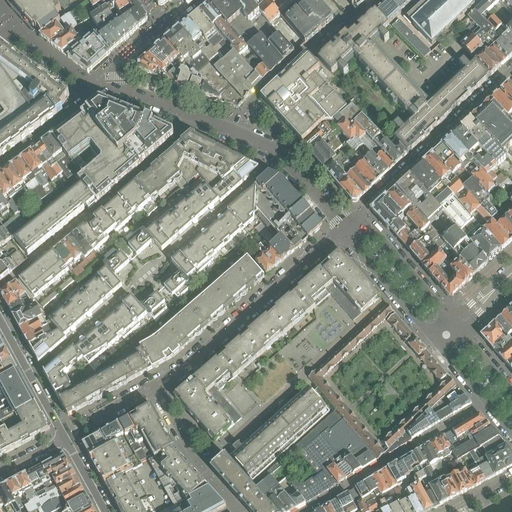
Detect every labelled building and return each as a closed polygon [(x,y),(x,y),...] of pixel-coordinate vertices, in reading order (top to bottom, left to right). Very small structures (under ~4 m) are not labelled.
[(8,0),(10,2),(10,3),(12,6),(35,31),(38,29),(41,34),(60,22),(56,16),(61,12),(51,0),(50,0),(50,1),(49,0),(8,0)] [(90,18),(119,0),(89,0),(88,1),(89,3),(80,9),(88,20),(90,18)] [(98,30),(104,26),(109,22),(114,19),(109,13),(114,11),(113,10),(115,9),(120,15),(126,11),(137,4),(134,0),(119,0),(90,18),(98,30)] [(153,0),(154,1),(154,2),(155,1),(158,6),(158,7),(159,7),(159,8),(160,8),(162,8),(163,8),(164,7),(169,3),(172,0),(153,0)] [(236,18),(221,0),(214,0),(213,1),(210,4),(210,3),(209,4),(228,27),(235,21),(234,20),(236,18)] [(269,26),(248,0),(221,0),(236,18),(234,20),(235,21),(236,23),(243,31),(237,36),(249,49),(254,44),(251,41),(269,26)] [(280,15),(272,6),(267,2),(261,7),(256,1),(257,0),(248,0),(269,26),(272,29),(289,49),(300,39),(280,15)] [(333,20),(315,0),(296,0),(291,5),(289,7),(280,15),(300,39),(305,45),(333,20)] [(367,0),(346,0),(354,10),(367,0)] [(410,4),(406,0),(388,0),(388,1),(400,14),(410,4)] [(431,45),(473,7),(467,0),(428,0),(407,19),(431,45)] [(511,36),(506,31),(492,17),(502,7),(498,2),(496,0),(487,0),(475,12),(511,50),(511,36)] [(511,1),(511,0),(499,0),(498,2),(502,7),(507,12),(511,17),(511,16),(511,8),(508,5),(511,1)] [(400,14),(388,1),(375,12),(388,25),(393,21),(393,20),(400,14)] [(147,19),(143,12),(137,4),(126,11),(140,29),(147,23),(147,19)] [(249,49),(237,36),(228,27),(209,4),(199,13),(217,35),(230,50),(234,53),(254,75),(264,67),(249,49)] [(52,46),(77,28),(77,27),(73,20),(74,20),(80,16),(76,11),(69,16),(70,16),(60,22),(41,34),(41,35),(40,36),(40,37),(51,46),(51,45),(52,46)] [(140,29),(126,11),(120,15),(123,20),(119,24),(130,37),(140,29)] [(400,73),(374,45),(380,39),(384,44),(389,40),(384,35),(382,33),(388,27),(387,26),(388,25),(375,12),(372,15),(371,15),(348,37),(346,34),(320,58),(321,58),(317,61),(335,80),(336,80),(332,75),(337,70),(339,72),(343,77),(348,72),(344,68),(354,57),(360,63),(359,64),(383,89),(400,73)] [(511,56),(511,50),(475,12),(467,19),(478,30),(471,36),(472,37),(461,47),(471,58),(478,51),(480,53),(483,49),(479,44),(485,38),(494,47),(508,61),(511,56)] [(217,35),(199,13),(194,17),(189,21),(208,43),(217,35)] [(223,63),(207,44),(208,43),(189,21),(182,27),(180,29),(196,47),(210,63),(216,69),(223,63)] [(430,52),(399,21),(398,22),(398,21),(391,27),(424,59),(430,53),(429,53),(430,52)] [(130,37),(119,24),(118,23),(113,27),(109,22),(104,26),(120,46),(130,37)] [(120,46),(104,26),(98,30),(102,35),(97,39),(111,54),(120,46)] [(294,54),(289,49),(272,29),(269,26),(251,41),(254,44),(249,49),(264,67),(271,75),(284,63),(294,54)] [(83,46),(80,42),(86,38),(77,28),(52,46),(62,54),(68,59),(83,46)] [(210,63),(196,47),(180,29),(170,38),(166,41),(189,65),(196,73),(197,74),(210,63)] [(111,54),(97,39),(92,33),(86,38),(80,42),(83,46),(99,64),(111,54)] [(485,38),(481,43),(483,45),(485,44),(489,49),(486,52),(488,53),(501,67),(508,61),(494,47),(485,38)] [(178,74),(189,65),(166,41),(157,49),(155,51),(178,74)] [(71,100),(69,97),(12,56),(2,48),(0,45),(0,158),(63,111),(61,110),(60,109),(62,107),(71,100)] [(99,64),(83,46),(68,59),(88,74),(99,64)] [(190,93),(196,73),(189,65),(178,74),(155,51),(145,60),(158,71),(174,85),(173,86),(190,93)] [(501,67),(488,53),(486,52),(475,62),(476,63),(489,77),(490,77),(501,67)] [(250,96),(271,75),(264,67),(254,75),(234,53),(223,63),(216,69),(210,63),(197,74),(204,82),(224,105),(224,104),(237,109),(245,102),(244,102),(250,96),(250,97),(250,96)] [(346,108),(327,87),(335,80),(317,61),(316,60),(315,61),(313,63),(306,55),(260,99),(267,106),(267,107),(303,146),(325,126),(331,134),(337,129),(343,124),(336,118),(346,108)] [(158,71),(145,60),(138,65),(139,67),(139,69),(153,77),(158,71)] [(411,152),(452,112),(487,80),(486,79),(489,77),(476,63),(470,68),(468,66),(463,62),(459,66),(463,71),(428,103),(400,73),(383,89),(407,113),(412,119),(403,128),(398,123),(393,128),(398,132),(400,134),(394,140),(399,146),(408,154),(410,151),(411,152)] [(174,85),(158,71),(153,77),(152,77),(161,82),(173,86),(174,85)] [(200,96),(204,82),(197,74),(196,73),(190,93),(200,96)] [(224,105),(204,82),(200,96),(224,105)] [(511,86),(509,83),(491,101),(511,123),(511,86)] [(97,203),(156,152),(167,142),(174,137),(173,132),(154,123),(99,101),(61,130),(51,138),(58,147),(78,174),(74,177),(80,184),(97,203)] [(511,123),(491,101),(470,120),(502,155),(511,145),(511,123)] [(394,151),(380,136),(361,117),(352,107),(350,105),(346,108),(336,118),(343,124),(337,129),(348,141),(352,145),(357,140),(388,173),(408,154),(399,146),(394,151)] [(502,155),(470,120),(460,129),(497,168),(507,159),(502,155)] [(310,155),(330,136),(331,134),(325,126),(303,146),(310,155)] [(460,129),(451,138),(496,188),(497,189),(507,180),(502,174),(495,179),(491,174),(497,168),(460,129)] [(195,154),(202,141),(191,136),(185,141),(195,154)] [(338,154),(343,150),(341,148),(330,136),(310,155),(318,163),(325,171),(333,164),(338,160),(336,157),(338,154)] [(78,174),(58,147),(51,138),(42,145),(62,174),(67,181),(74,177),(78,174)] [(496,188),(451,138),(442,146),(487,196),(496,188)] [(388,173),(357,140),(352,145),(348,141),(341,148),(343,150),(338,154),(371,189),(388,173)] [(197,170),(198,166),(191,163),(196,154),(195,154),(185,141),(159,164),(173,182),(180,176),(187,185),(193,179),(195,181),(200,177),(213,192),(224,183),(220,178),(211,173),(209,176),(204,173),(197,170)] [(204,173),(213,155),(216,148),(202,141),(195,154),(196,154),(191,163),(198,166),(197,170),(204,173)] [(62,174),(42,145),(36,149),(56,178),(62,174)] [(487,196),(442,146),(433,155),(469,195),(482,210),(488,205),(491,201),(487,196)] [(220,178),(231,156),(216,148),(213,155),(204,173),(209,176),(211,173),(220,178)] [(56,178),(36,149),(31,152),(42,169),(45,173),(45,174),(51,182),(56,178)] [(48,185),(38,172),(42,169),(31,152),(21,160),(47,198),(48,198),(53,194),(48,187),(49,187),(47,186),(48,185)] [(371,189),(338,154),(336,157),(338,160),(333,164),(348,181),(363,197),(371,189)] [(469,195),(433,155),(424,163),(459,204),(469,195)] [(224,183),(234,174),(246,164),(231,156),(220,178),(224,183)] [(47,198),(21,160),(11,167),(37,205),(47,198)] [(459,204),(424,163),(409,177),(441,212),(456,229),(465,239),(480,227),(471,217),(459,204)] [(173,182),(159,164),(135,184),(150,202),(157,196),(159,198),(169,189),(167,188),(173,182)] [(242,184),(258,170),(246,164),(234,174),(242,184)] [(348,181),(333,164),(325,171),(340,189),(348,181)] [(37,205),(11,167),(1,174),(13,193),(18,189),(25,199),(33,208),(37,205)] [(8,197),(13,193),(1,174),(0,175),(0,195),(3,200),(3,201),(5,204),(10,210),(15,217),(18,215),(20,213),(12,203),(8,197)] [(220,203),(233,193),(242,184),(234,174),(224,183),(213,192),(212,193),(218,201),(220,203)] [(316,221),(309,213),(308,214),(304,212),(305,210),(304,208),(304,207),(285,186),(283,184),(283,183),(281,183),(279,183),(279,182),(279,181),(269,175),(256,187),(254,209),(254,214),(257,212),(258,214),(256,216),(266,227),(277,240),(277,241),(290,256),(321,229),(315,222),(316,221)] [(441,212),(409,177),(395,190),(428,225),(441,212)] [(507,180),(497,189),(501,194),(504,197),(510,203),(510,202),(511,204),(511,192),(511,194),(509,192),(508,190),(511,186),(511,184),(511,185),(507,180)] [(363,197),(348,181),(340,189),(352,203),(356,203),(363,197)] [(28,256),(84,210),(87,208),(89,210),(97,203),(80,184),(28,226),(24,222),(10,234),(13,238),(28,256)] [(150,202),(135,184),(118,199),(134,217),(142,210),(148,216),(157,209),(150,202)] [(218,201),(212,193),(206,187),(203,190),(201,189),(196,193),(210,209),(218,201)] [(256,187),(255,187),(244,197),(254,209),(256,187)] [(395,190),(386,199),(402,216),(406,211),(410,215),(408,216),(407,218),(419,232),(419,231),(426,238),(427,237),(438,250),(445,244),(443,242),(441,240),(429,226),(428,225),(395,190)] [(210,209),(196,193),(188,200),(202,215),(210,209)] [(10,210),(5,204),(3,201),(3,200),(0,195),(0,216),(3,219),(9,215),(7,212),(10,210)] [(511,242),(482,210),(469,195),(459,204),(471,217),(476,212),(489,226),(483,231),(501,251),(511,242)] [(254,221),(254,214),(254,209),(244,197),(230,209),(227,211),(229,214),(242,228),(243,230),(254,221)] [(134,217),(118,199),(102,212),(102,213),(108,219),(106,221),(105,222),(105,223),(106,224),(107,224),(108,225),(113,231),(115,233),(134,217)] [(402,216),(386,199),(372,211),(390,231),(400,221),(398,219),(402,216)] [(202,215),(188,200),(180,207),(194,222),(202,215)] [(511,241),(511,222),(507,217),(500,224),(494,218),(497,216),(488,205),(482,210),(511,242),(511,241)] [(194,222),(180,207),(172,214),(186,230),(194,222)] [(186,230),(172,214),(170,211),(153,226),(155,228),(170,244),(186,230)] [(106,221),(108,219),(102,213),(102,212),(93,220),(94,220),(93,221),(107,237),(113,231),(108,225),(107,224),(106,224),(105,223),(105,222),(106,221)] [(242,228),(229,214),(221,221),(235,237),(240,232),(239,231),(242,228)] [(15,217),(12,220),(16,226),(19,223),(23,221),(18,215),(15,217)] [(94,252),(109,239),(107,237),(93,221),(85,228),(83,227),(76,232),(93,252),(94,252)] [(235,237),(221,221),(213,228),(226,242),(229,239),(231,241),(235,237)] [(408,231),(403,224),(400,221),(390,231),(398,240),(408,231)] [(483,231),(480,227),(465,239),(487,264),(499,253),(501,251),(483,231)] [(170,244),(155,228),(147,235),(145,233),(143,232),(142,233),(137,228),(126,238),(124,239),(130,246),(129,247),(137,256),(151,244),(152,244),(153,244),(154,244),(162,252),(170,245),(170,244)] [(226,242),(213,228),(205,235),(219,251),(224,247),(222,245),(226,242)] [(12,240),(7,234),(4,229),(0,231),(0,249),(4,246),(12,240)] [(456,229),(443,242),(445,244),(453,254),(474,277),(487,264),(465,239),(456,229)] [(410,253),(426,238),(419,231),(419,232),(413,237),(408,231),(398,240),(410,253)] [(93,252),(76,232),(68,240),(82,257),(85,260),(93,252)] [(219,251),(205,235),(197,242),(210,256),(213,253),(214,255),(219,251)] [(430,257),(438,250),(427,237),(426,238),(410,253),(422,267),(431,258),(430,257)] [(82,257),(68,240),(61,246),(73,261),(74,263),(82,257)] [(290,256),(277,241),(269,248),(271,250),(270,250),(282,263),(290,256)] [(214,261),(210,256),(197,242),(181,257),(195,273),(197,275),(214,261)] [(282,263),(270,250),(264,243),(257,250),(263,257),(263,256),(275,269),(282,263)] [(442,265),(453,254),(445,244),(438,250),(430,257),(431,258),(422,267),(430,277),(442,265)] [(73,261),(61,246),(53,252),(68,271),(71,274),(74,272),(68,266),(73,261)] [(115,276),(127,265),(129,263),(121,254),(119,255),(113,249),(100,260),(101,261),(105,266),(104,267),(104,268),(104,269),(106,271),(98,278),(112,294),(113,295),(122,288),(114,279),(115,278),(115,277),(115,276)] [(0,267),(16,254),(14,252),(6,259),(4,256),(1,258),(0,256),(0,267)] [(68,271),(53,252),(36,266),(51,285),(68,271)] [(380,298),(351,264),(340,252),(305,282),(318,297),(311,302),(316,308),(330,295),(353,322),(379,299),(380,298)] [(0,282),(25,262),(17,253),(16,254),(0,267),(0,282)] [(474,277),(453,254),(442,265),(447,271),(449,269),(464,286),(474,277)] [(92,269),(101,261),(100,260),(96,255),(86,262),(87,263),(92,269)] [(187,281),(195,273),(181,257),(180,256),(171,263),(179,272),(178,272),(178,274),(179,275),(166,286),(164,288),(172,297),(174,295),(180,302),(180,303),(193,291),(189,286),(189,284),(189,282),(187,281)] [(263,256),(263,257),(255,263),(266,277),(275,269),(263,256)] [(173,358),(180,352),(189,344),(189,343),(196,337),(201,332),(202,333),(212,324),(212,323),(224,312),(225,313),(235,304),(234,303),(247,292),(248,293),(258,284),(257,284),(263,278),(263,279),(264,278),(247,259),(195,305),(190,309),(185,313),(179,318),(157,338),(151,333),(131,344),(131,345),(127,348),(106,368),(96,373),(77,384),(70,388),(56,395),(63,409),(65,413),(71,414),(172,358),(173,358)] [(464,286),(449,269),(447,271),(442,265),(430,277),(448,297),(452,297),(464,286)] [(51,285),(36,266),(19,280),(34,299),(51,285)] [(86,275),(80,269),(79,267),(74,272),(71,274),(73,276),(78,282),(86,275)] [(67,287),(74,281),(76,283),(78,282),(73,276),(64,284),(67,287)] [(112,294),(98,278),(97,276),(80,291),(82,293),(96,309),(112,294)] [(19,280),(16,283),(25,294),(28,299),(31,304),(34,301),(33,300),(34,299),(19,280)] [(311,302),(318,297),(305,282),(283,302),(298,319),(302,315),(304,318),(311,312),(316,308),(311,302)] [(25,294),(16,283),(10,287),(15,295),(21,303),(24,302),(23,301),(20,297),(25,294)] [(61,293),(67,287),(64,284),(58,289),(61,293)] [(15,295),(10,287),(0,294),(4,302),(15,295)] [(51,302),(58,296),(55,292),(49,298),(51,302)] [(96,309),(82,293),(74,300),(88,316),(96,309)] [(169,312),(163,305),(165,303),(157,294),(142,307),(141,307),(140,306),(139,307),(131,298),(123,306),(124,307),(138,324),(147,317),(148,318),(149,319),(151,318),(154,321),(156,324),(169,312)] [(21,303),(15,295),(4,302),(9,310),(21,303)] [(43,309),(51,302),(49,298),(40,306),(43,309)] [(88,316),(74,300),(66,307),(80,323),(88,316)] [(27,308),(24,302),(21,303),(9,310),(13,318),(33,306),(31,304),(28,306),(29,307),(27,308)] [(298,319),(283,302),(259,323),(274,340),(281,334),(283,336),(291,329),(294,333),(296,331),(292,328),(293,327),(291,325),(298,319)] [(393,313),(386,305),(382,309),(389,317),(393,313)] [(42,318),(36,306),(33,307),(33,306),(13,318),(20,330),(42,318)] [(80,323),(66,307),(58,314),(72,330),(80,323)] [(138,324),(124,307),(107,321),(121,337),(123,340),(140,325),(138,324)] [(389,317),(382,309),(375,316),(381,324),(389,317)] [(507,311),(501,318),(511,330),(511,317),(507,311)] [(72,330),(58,314),(53,319),(50,322),(64,337),(72,330)] [(401,322),(400,321),(395,315),(387,322),(393,329),(401,322)] [(381,324),(375,316),(368,322),(375,330),(381,324)] [(47,327),(45,324),(42,319),(42,318),(20,330),(25,340),(47,327)] [(511,330),(501,318),(495,323),(505,335),(511,343),(511,330)] [(121,337),(107,321),(99,329),(113,344),(118,340),(121,337)] [(64,337),(50,322),(49,322),(45,324),(47,327),(52,335),(48,337),(57,347),(66,340),(64,337)] [(375,330),(368,322),(360,330),(367,337),(375,330)] [(407,330),(401,322),(393,329),(399,337),(407,330)] [(255,360),(265,351),(264,349),(274,340),(259,323),(232,346),(234,348),(247,364),(254,358),(255,360)] [(505,335),(495,323),(491,326),(481,336),(491,347),(505,335)] [(29,347),(48,337),(52,335),(47,327),(25,340),(26,341),(29,347)] [(113,344),(99,329),(91,336),(103,348),(105,351),(113,344)] [(367,337),(360,330),(353,336),(360,344),(367,337)] [(405,344),(413,336),(407,330),(399,337),(405,344)] [(498,356),(511,344),(511,343),(505,335),(491,347),(498,356)] [(103,348),(91,336),(83,343),(87,348),(97,359),(105,351),(103,348)] [(360,344),(353,336),(346,342),(353,351),(360,344)] [(421,345),(416,340),(413,336),(405,344),(410,349),(412,352),(417,348),(421,345)] [(57,347),(48,337),(29,347),(37,362),(39,362),(40,362),(57,347)] [(353,351),(346,342),(339,350),(346,358),(353,351)] [(97,359),(87,348),(83,343),(80,345),(75,350),(83,359),(89,366),(97,359)] [(511,344),(498,356),(507,367),(511,363),(511,344)] [(435,362),(428,354),(426,351),(422,347),(421,345),(417,348),(412,352),(414,354),(427,368),(435,362)] [(226,386),(243,371),(241,369),(247,364),(234,348),(232,346),(209,366),(226,386)] [(83,359),(75,350),(73,347),(57,362),(59,364),(67,373),(83,359)] [(0,366),(11,360),(5,350),(0,352),(0,366)] [(346,358),(339,350),(332,356),(339,364),(346,358)] [(339,364),(332,356),(325,363),(332,371),(339,364)] [(0,380),(17,371),(11,360),(0,366),(0,380)] [(77,384),(71,377),(67,373),(59,364),(57,362),(43,373),(56,395),(70,388),(77,384)] [(432,375),(440,368),(435,362),(427,368),(432,375)] [(332,371),(325,363),(317,369),(325,377),(332,371)] [(226,386),(209,366),(174,397),(214,443),(241,419),(218,393),(226,386)] [(447,376),(442,370),(440,368),(432,375),(439,383),(447,376)] [(322,380),(325,377),(317,369),(314,372),(308,378),(315,386),(322,380)] [(35,405),(17,371),(0,380),(0,423),(15,415),(35,405)] [(456,387),(454,384),(449,379),(442,386),(448,394),(456,387)] [(328,387),(322,380),(315,386),(321,393),(328,387)] [(448,394),(442,386),(435,393),(441,401),(448,394)] [(334,394),(328,387),(321,393),(327,401),(334,394)] [(462,410),(471,405),(456,387),(448,394),(441,401),(434,408),(430,411),(435,418),(439,424),(462,410)] [(248,477),(299,431),(325,407),(308,389),(306,391),(256,436),(242,449),(238,444),(232,449),(239,456),(234,460),(232,458),(231,458),(248,477)] [(441,401),(435,393),(428,399),(434,408),(441,401)] [(341,402),(334,394),(327,401),(334,409),(341,402)] [(434,408),(428,399),(422,405),(429,413),(430,411),(434,408)] [(340,416),(347,409),(341,402),(334,409),(340,416)] [(0,439),(8,453),(49,431),(35,405),(15,415),(15,416),(16,415),(23,428),(9,436),(6,430),(5,430),(0,433),(0,439)] [(429,413),(422,405),(415,412),(421,420),(422,419),(429,413)] [(174,448),(159,422),(151,406),(128,418),(137,435),(138,435),(142,442),(137,445),(140,450),(134,454),(135,456),(139,463),(147,459),(142,451),(146,448),(149,452),(151,451),(153,455),(155,458),(161,455),(173,449),(172,448),(174,448)] [(353,416),(347,409),(340,416),(344,420),(346,423),(353,416)] [(439,424),(435,418),(430,411),(429,413),(422,419),(430,429),(439,424)] [(335,412),(331,416),(338,424),(342,420),(335,412)] [(415,426),(421,420),(415,412),(408,418),(415,426)] [(464,436),(485,423),(479,415),(467,422),(444,436),(449,445),(451,443),(456,452),(469,444),(464,436)] [(331,416),(327,420),(333,428),(338,424),(331,416)] [(360,424),(353,416),(346,423),(353,431),(360,424)] [(142,442),(138,435),(137,435),(128,418),(117,425),(124,436),(134,454),(140,450),(137,445),(142,442)] [(415,426),(408,418),(401,425),(408,433),(415,426)] [(430,429),(422,419),(421,420),(415,426),(421,435),(430,429)] [(353,431),(346,423),(344,420),(343,421),(342,420),(338,424),(333,428),(329,431),(328,430),(324,433),(320,436),(321,436),(340,459),(342,461),(350,456),(356,463),(362,458),(369,466),(378,460),(371,452),(364,445),(359,438),(353,431)] [(327,420),(323,423),(328,430),(329,431),(333,428),(327,420)] [(323,423),(318,427),(324,433),(328,430),(323,423)] [(469,444),(491,430),(485,423),(464,436),(469,444)] [(366,431),(360,424),(353,431),(359,438),(366,431)] [(124,436),(117,425),(99,435),(105,445),(122,436),(122,437),(124,436)] [(401,439),(407,433),(408,433),(401,425),(395,431),(401,439)] [(421,435),(415,426),(408,433),(407,433),(412,440),(421,435)] [(318,427),(314,431),(319,437),(320,436),(324,433),(318,427)] [(469,456),(498,438),(491,430),(469,444),(456,452),(452,454),(457,462),(462,460),(466,457),(469,456)] [(314,431),(310,435),(315,440),(319,437),(314,431)] [(372,438),(366,431),(359,438),(364,445),(372,438)] [(401,439),(395,431),(388,437),(395,444),(401,439)] [(385,457),(412,440),(407,433),(401,439),(395,444),(385,454),(383,456),(385,457)] [(105,445),(99,435),(82,444),(88,455),(105,445)] [(310,435),(306,438),(311,444),(315,440),(310,435)] [(94,465),(127,446),(122,437),(122,436),(105,445),(88,455),(94,465)] [(346,480),(333,466),(340,459),(321,436),(299,454),(317,475),(303,486),(297,480),(291,485),(295,491),(304,505),(319,496),(346,480)] [(456,452),(451,443),(449,445),(444,436),(436,441),(446,458),(452,454),(456,452)] [(385,454),(395,444),(388,437),(381,444),(385,448),(383,451),(385,454)] [(306,438),(302,442),(306,447),(311,444),(306,438)] [(378,446),(372,438),(364,445),(371,452),(378,446)] [(488,457),(505,446),(498,438),(469,456),(475,465),(483,461),(480,456),(485,453),(488,457)] [(446,458),(436,441),(429,445),(438,462),(440,461),(446,458)] [(302,442),(298,446),(302,451),(306,447),(302,442)] [(438,462),(429,445),(421,450),(430,467),(434,474),(445,468),(440,461),(438,462)] [(140,466),(139,463),(135,456),(133,457),(127,446),(94,465),(105,486),(124,475),(140,466)] [(298,446),(294,449),(298,454),(302,451),(298,446)] [(383,451),(378,446),(371,452),(378,460),(383,456),(385,454),(383,451)] [(511,467),(511,455),(510,453),(505,446),(488,457),(485,459),(495,477),(511,467)] [(200,479),(185,463),(173,449),(161,455),(168,462),(161,468),(182,492),(178,494),(174,497),(178,505),(209,489),(200,479)] [(294,449),(290,453),(293,458),(298,454),(294,449)] [(430,467),(421,450),(413,455),(421,469),(422,472),(430,467)] [(421,469),(413,455),(397,464),(405,479),(421,469)] [(52,471),(67,463),(64,457),(63,456),(61,456),(42,467),(50,482),(56,478),(52,471)] [(274,511),(255,490),(256,490),(253,486),(225,456),(210,469),(249,511),(274,511)] [(362,470),(356,463),(350,456),(342,461),(354,475),(362,470)] [(369,466),(362,458),(356,463),(362,470),(369,466)] [(354,475),(342,461),(340,459),(333,466),(346,480),(354,475)] [(495,477),(485,459),(483,461),(475,465),(485,482),(495,477)] [(476,488),(466,470),(468,468),(462,460),(457,462),(455,463),(454,463),(450,466),(453,469),(457,466),(463,472),(457,475),(451,478),(445,468),(434,474),(449,502),(476,488)] [(56,478),(71,470),(67,463),(52,471),(56,478)] [(411,489),(405,479),(397,464),(388,470),(402,494),(411,489)] [(485,482),(475,465),(468,468),(466,470),(476,488),(485,482)] [(50,482),(42,467),(34,471),(42,486),(43,486),(50,482)] [(449,502),(434,474),(430,467),(422,472),(426,479),(418,484),(422,491),(429,487),(440,507),(449,502)] [(430,511),(433,511),(422,491),(418,484),(426,479),(422,472),(421,469),(405,479),(411,489),(422,511),(430,511)] [(28,505),(76,478),(71,470),(56,478),(50,482),(43,486),(45,490),(36,495),(33,491),(23,496),(24,498),(28,505)] [(402,494),(388,470),(380,474),(394,499),(396,497),(397,498),(402,494)] [(42,486),(34,471),(25,475),(33,491),(42,486)] [(394,499),(380,474),(372,479),(382,497),(385,503),(394,499)] [(33,491),(25,475),(15,481),(23,496),(33,491)] [(144,511),(124,475),(105,486),(119,511),(144,511)] [(287,496),(279,486),(279,487),(271,476),(268,479),(264,482),(262,485),(273,498),(275,497),(287,511),(291,511),(297,509),(287,496)] [(20,511),(33,511),(61,496),(62,498),(81,488),(81,487),(76,478),(28,505),(24,507),(19,510),(20,511)] [(382,497),(372,479),(364,484),(374,502),(382,497)] [(24,498),(23,496),(15,481),(6,486),(19,510),(24,507),(19,498),(20,497),(21,499),(24,498)] [(374,502),(364,484),(356,489),(368,511),(376,511),(379,511),(374,502)] [(287,511),(275,497),(273,498),(262,485),(260,486),(256,490),(255,490),(274,511),(287,511)] [(20,511),(19,510),(6,486),(0,488),(0,500),(6,511),(20,511)] [(440,507),(429,487),(422,491),(433,511),(440,507)] [(57,511),(67,507),(86,496),(81,488),(62,498),(39,511),(57,511)] [(217,511),(226,507),(209,489),(178,505),(166,511),(217,511)] [(368,511),(356,489),(349,493),(359,510),(360,511),(368,511)] [(422,511),(411,489),(402,494),(397,498),(397,499),(396,500),(396,501),(398,505),(397,505),(400,511),(422,511)] [(304,505),(295,491),(287,496),(297,509),(304,505)] [(355,511),(359,510),(349,493),(337,500),(344,511),(355,511)] [(94,511),(86,496),(67,507),(69,511),(94,511)] [(400,511),(397,505),(395,506),(393,503),(395,501),(394,499),(385,503),(390,511),(400,511)] [(344,511),(337,500),(330,504),(333,511),(344,511)] [(390,511),(385,503),(381,506),(383,508),(379,511),(390,511)]
